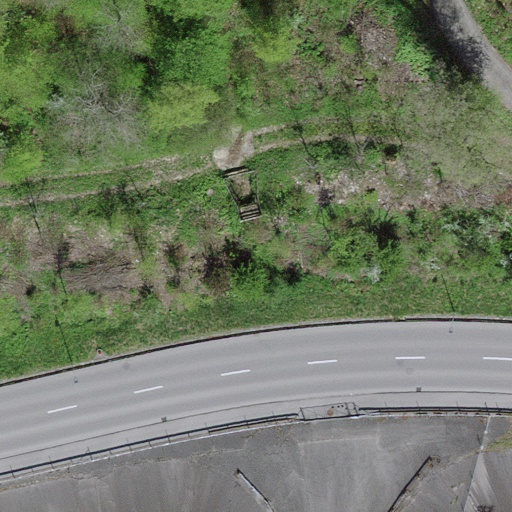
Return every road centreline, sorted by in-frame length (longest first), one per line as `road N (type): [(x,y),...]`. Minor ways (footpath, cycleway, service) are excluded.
road 1 (unclassified): [(511,364),(337,362),(0,417)]
road 2 (track): [(511,161),(233,163),(0,201)]
